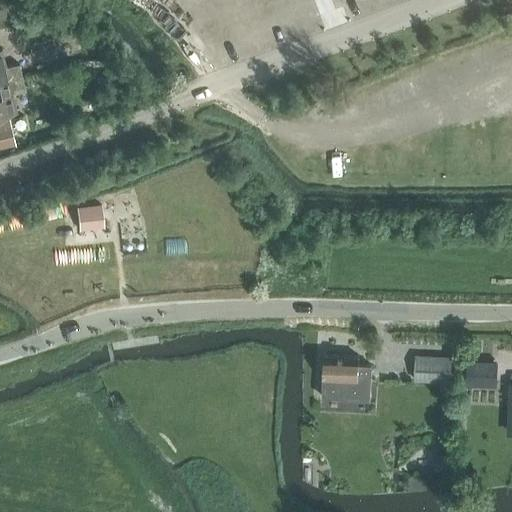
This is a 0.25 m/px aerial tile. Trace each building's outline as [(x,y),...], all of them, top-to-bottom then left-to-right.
[(0,81),(22,76),(19,63),(6,66),(1,47),(0,47),(0,81)] [(12,92),(25,89),(22,76),(0,81),(0,114),(17,111),(12,92)] [(0,125),(0,146),(15,143),(11,123),(0,125)] [(80,230),(104,227),(102,205),(78,208),(80,230)] [(371,365),(358,364),(359,356),(324,354),(322,377),(323,377),(322,396),(369,399),(371,365)] [(417,355),(416,380),(450,382),(451,357),(417,355)] [(468,362),(467,382),(495,384),(496,363),(468,362)] [(447,454),(436,454),(435,471),(446,471),(447,454)]
